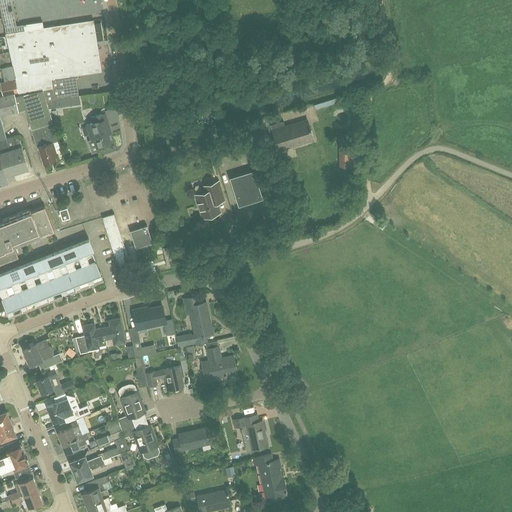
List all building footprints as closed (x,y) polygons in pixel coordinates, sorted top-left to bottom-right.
[(15,79),(18,92),(19,95),(42,90),(46,103),(55,99),(61,99),(78,96),(75,75),(101,71),(93,20),(43,28),(42,22),(24,24),(25,30),(15,32),(5,33),(12,66),(15,79)] [(12,66),(1,68),(4,82),(15,79),(12,66)] [(18,92),(15,79),(4,82),(0,83),(3,95),(14,93),(18,92)] [(42,90),(19,95),(18,92),(14,93),(18,111),(25,109),(31,129),(32,131),(34,140),(41,137),(56,133),(52,122),(53,122),(49,108),(48,109),(46,103),(42,90)] [(14,93),(3,95),(0,95),(0,139),(6,138),(0,117),(0,115),(18,111),(14,93)] [(337,97),(314,104),(315,109),(338,102),(337,97)] [(55,99),(46,103),(48,109),(49,108),(62,107),(61,99),(55,99)] [(91,117),(92,123),(86,125),(91,139),(88,140),(91,153),(98,150),(97,146),(110,142),(107,134),(111,133),(105,113),(91,117)] [(283,121),(270,125),(271,130),(272,130),(278,150),(313,139),(307,120),(285,126),(283,121)] [(43,145),(38,147),(44,163),(55,159),(54,153),(56,153),(61,151),(58,141),(56,133),(41,137),(43,145)] [(0,139),(0,158),(3,169),(5,175),(28,168),(21,146),(18,134),(6,138),(0,139)] [(356,148),(338,148),(338,168),(356,168),(356,148)] [(263,198),(254,169),(229,177),(238,206),(263,198)] [(218,181),(203,186),(205,192),(196,194),(199,206),(198,206),(201,214),(202,213),(203,217),(219,212),(214,197),(222,195),(218,181)] [(0,263),(18,257),(13,245),(44,233),(54,229),(44,205),(43,205),(44,208),(39,210),(38,207),(30,210),(29,208),(28,208),(29,211),(24,213),(23,210),(15,213),(16,216),(11,218),(10,215),(2,219),(3,221),(0,222),(0,263)] [(69,218),(66,208),(59,211),(62,220),(69,218)] [(104,225),(116,221),(114,213),(102,217),(104,225)] [(116,221),(104,225),(107,232),(118,228),(116,221)] [(152,242),(147,225),(130,230),(135,247),(152,242)] [(121,235),(118,228),(107,232),(109,239),(121,235)] [(123,242),(121,235),(109,239),(111,246),(123,242)] [(94,251),(89,238),(77,243),(77,242),(77,243),(73,245),(79,260),(81,266),(87,280),(89,286),(91,285),(91,284),(93,283),(91,279),(101,275),(99,270),(95,261),(89,263),(87,257),(93,254),(92,252),(94,251)] [(123,242),(111,246),(113,253),(125,249),(123,242)] [(79,260),(73,245),(64,248),(64,247),(63,248),(59,250),(65,265),(68,271),(74,286),(73,286),(76,292),(78,291),(78,290),(80,289),(78,284),(87,280),(81,266),(76,268),(73,262),(79,260)] [(174,265),(170,246),(163,247),(167,267),(174,265)] [(128,257),(125,249),(113,253),(116,260),(128,257)] [(65,265),(59,250),(51,253),(50,253),(50,254),(46,255),(52,270),(54,277),(54,276),(60,291),(62,297),(65,296),(64,295),(67,294),(65,289),(73,286),(74,286),(68,271),(62,273),(60,267),(65,265)] [(141,262),(156,260),(155,251),(139,253),(141,262)] [(52,270),(46,255),(37,259),(37,258),(36,258),(37,259),(33,260),(39,275),(38,276),(41,282),(47,296),(49,302),(51,301),(51,300),(53,299),(51,294),(60,291),(54,276),(54,277),(49,279),(46,272),(52,270)] [(130,264),(128,257),(116,260),(118,268),(130,264)] [(39,275),(33,260),(24,264),(24,263),(23,264),(19,266),(25,281),(28,287),(33,301),(33,302),(36,308),(38,307),(38,306),(40,305),(38,300),(47,296),(41,282),(35,284),(33,278),(38,276),(39,275)] [(25,281),(19,266),(10,269),(6,271),(12,286),(14,292),(20,307),(22,313),(24,312),(24,311),(26,310),(25,305),(33,302),(33,301),(28,287),(22,289),(19,283),(25,281)] [(12,286),(6,271),(0,273),(0,296),(4,307),(9,318),(11,317),(11,316),(13,315),(11,310),(20,307),(14,292),(9,294),(6,288),(12,286)] [(184,298),(187,314),(191,313),(195,333),(196,337),(192,338),(192,339),(177,342),(178,348),(193,344),(207,341),(206,335),(213,334),(206,302),(199,303),(197,295),(197,296),(184,298)] [(172,318),(165,320),(162,305),(142,310),(142,308),(132,310),(136,327),(130,328),(133,342),(140,341),(137,329),(164,323),(166,335),(175,333),(172,318)] [(125,342),(120,318),(109,320),(110,326),(103,327),(105,339),(112,337),(114,345),(125,342)] [(83,325),(85,335),(75,337),(79,353),(87,352),(87,350),(98,348),(98,346),(105,345),(104,339),(105,339),(103,327),(96,329),(95,323),(83,325)] [(35,343),(32,344),(22,348),(29,365),(46,358),(42,348),(48,345),(45,339),(35,343)] [(135,357),(133,348),(133,345),(126,346),(129,358),(135,357)] [(209,360),(202,362),(205,377),(224,373),(225,376),(237,374),(236,366),(234,367),(232,355),(221,358),(218,346),(207,348),(209,360)] [(144,355),(142,347),(133,348),(135,357),(144,355)] [(50,357),(53,364),(62,360),(59,353),(53,356),(50,357)] [(143,365),(141,356),(134,357),(136,367),(140,387),(148,385),(145,373),(144,370),(143,365)] [(155,371),(154,371),(145,373),(148,385),(148,386),(157,384),(156,378),(165,376),(168,389),(183,385),(180,372),(182,372),(180,365),(164,369),(155,371)] [(47,374),(42,376),(41,374),(35,377),(36,379),(41,393),(54,388),(49,378),(57,375),(55,369),(46,372),(47,374)] [(75,387),(72,380),(61,384),(64,391),(75,387)] [(120,397),(127,415),(118,419),(121,428),(134,423),(132,417),(145,412),(137,391),(135,385),(133,383),(129,383),(122,386),(119,388),(118,391),(120,397)] [(56,402),(47,406),(52,420),(63,416),(62,415),(72,411),(65,393),(54,397),(56,402)] [(88,405),(81,408),(73,411),(75,418),(90,411),(88,405)] [(0,427),(11,423),(6,411),(0,412),(0,427)] [(241,418),(232,420),(234,427),(241,426),(242,426),(243,428),(241,429),(246,450),(252,449),(267,445),(261,420),(257,421),(256,414),(241,418)] [(84,417),(78,418),(82,433),(88,431),(84,417)] [(80,427),(77,421),(68,425),(69,427),(57,432),(61,442),(76,436),(73,430),(80,427)] [(123,436),(121,430),(117,421),(110,423),(107,424),(109,429),(111,434),(108,435),(108,436),(110,440),(110,441),(114,440),(123,436)] [(11,423),(0,427),(0,440),(1,440),(1,441),(16,435),(11,423)] [(150,425),(137,430),(134,423),(121,428),(125,438),(129,436),(130,439),(135,437),(141,452),(142,452),(144,457),(148,459),(158,455),(159,452),(157,446),(158,446),(150,425)] [(211,443),(208,427),(179,434),(181,438),(173,440),(177,455),(184,453),(183,450),(211,443)] [(61,449),(64,448),(66,452),(77,447),(78,449),(87,446),(84,439),(78,442),(76,436),(61,442),(62,443),(59,444),(61,449)] [(124,436),(123,436),(114,440),(117,447),(107,450),(109,457),(120,453),(129,450),(124,436)] [(0,456),(0,464),(1,464),(24,455),(19,444),(6,450),(7,453),(0,456)] [(130,449),(129,450),(120,453),(126,468),(135,464),(130,449)] [(279,459),(272,460),(270,454),(252,458),(254,465),(258,464),(266,499),(285,495),(284,494),(286,494),(284,481),(282,482),(278,467),(280,466),(279,459)] [(24,455),(1,464),(0,464),(0,471),(1,473),(13,468),(15,470),(28,465),(24,455)] [(102,460),(100,455),(87,460),(85,455),(69,461),(73,471),(100,460),(102,460)] [(100,460),(73,471),(77,481),(93,475),(91,469),(104,464),(102,460),(100,460)] [(95,479),(97,487),(82,492),(86,504),(98,499),(102,498),(108,496),(109,495),(106,489),(104,489),(102,483),(110,480),(108,475),(95,479)] [(33,476),(19,481),(23,494),(37,489),(33,476)] [(37,489),(23,494),(28,507),(42,502),(37,489)] [(231,505),(227,489),(197,496),(200,511),(207,511),(208,511),(231,505)] [(108,496),(102,498),(98,499),(86,504),(89,511),(98,511),(106,509),(110,508),(109,504),(111,503),(108,496)]
